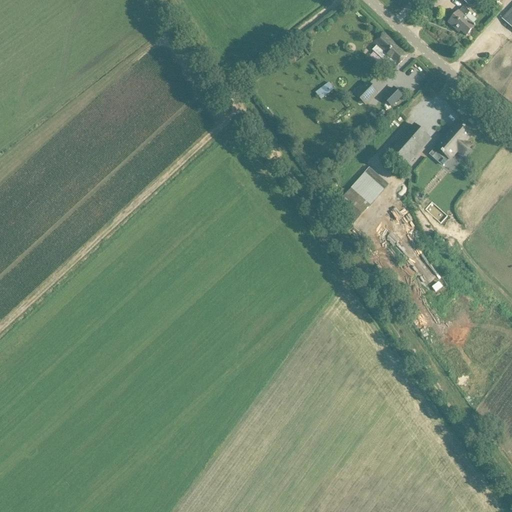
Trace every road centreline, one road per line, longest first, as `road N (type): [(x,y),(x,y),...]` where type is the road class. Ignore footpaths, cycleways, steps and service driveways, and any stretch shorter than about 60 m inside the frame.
road 1 (track): [(511,496),(245,104)]
road 2 (track): [(0,329),(245,104)]
road 3 (unclassified): [(511,132),(360,0)]
road 4 (track): [(232,84),(343,0)]
road 5 (track): [(245,104),(172,0)]
